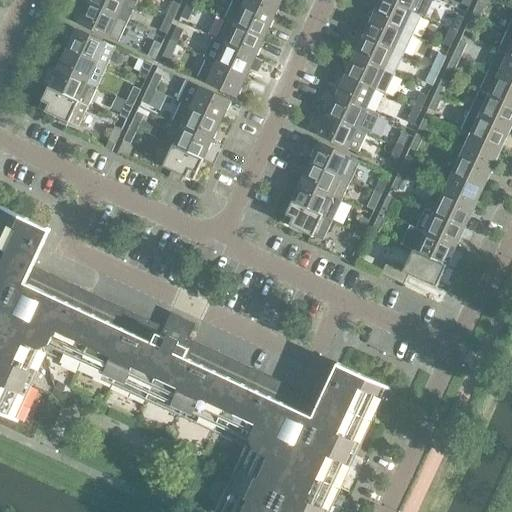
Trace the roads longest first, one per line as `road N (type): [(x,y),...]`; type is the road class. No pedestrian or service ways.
road 1 (residential): [(220,235),(333,0)]
road 2 (residential): [(453,349),(220,235)]
road 3 (residential): [(220,235),(0,146)]
road 4 (residential): [(382,511),(453,349)]
